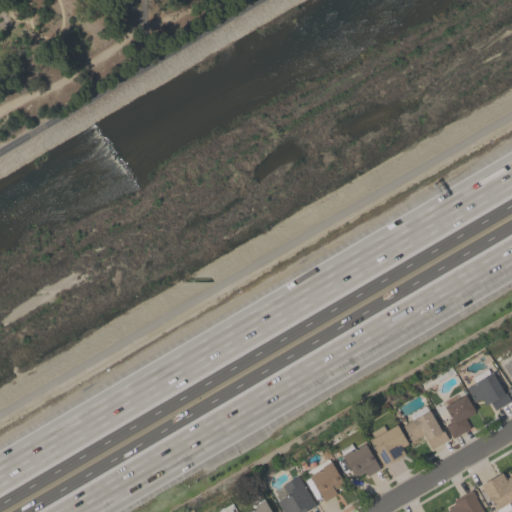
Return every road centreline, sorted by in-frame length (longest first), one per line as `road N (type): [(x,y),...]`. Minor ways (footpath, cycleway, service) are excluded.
road 1 (motorway): [(511,203),(0,502)]
road 2 (motorway): [(511,178),(0,476)]
road 3 (motorway): [(25,511),(511,226)]
road 4 (motorway): [(84,511),(511,258)]
road 5 (residential): [(371,511),(511,426)]
